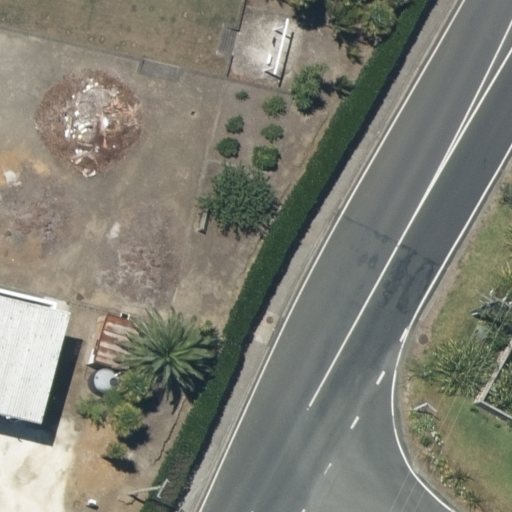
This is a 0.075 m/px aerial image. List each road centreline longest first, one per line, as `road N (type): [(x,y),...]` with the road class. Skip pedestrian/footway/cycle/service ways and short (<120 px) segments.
road 1 (tertiary): [(448,151),(286,451)]
road 2 (tertiary): [(448,151),(496,0)]
road 3 (residential): [(400,511),(286,451)]
